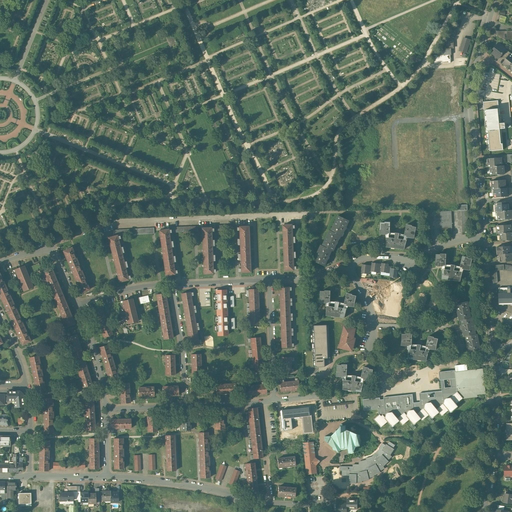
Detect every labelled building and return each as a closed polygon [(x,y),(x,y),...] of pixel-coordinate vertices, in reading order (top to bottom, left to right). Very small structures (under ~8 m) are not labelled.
[(505,31),(497,31),(495,37),(505,41),(505,34),(505,31)] [(466,54),(470,40),(463,38),(459,51),(466,54)] [(506,49),(498,43),(493,49),(495,50),(492,54),(495,56),(495,58),(497,58),(498,59),(501,55),(506,50),(506,49)] [(434,56),(434,63),(451,63),(450,55),(434,56)] [(506,59),(503,64),(508,68),(511,62),(511,56),(510,55),(509,55),(506,59)] [(486,110),(490,151),(503,150),(501,129),(505,129),(504,123),(501,123),(501,124),(498,101),(483,102),(484,110),(486,110)] [(501,158),(487,159),(487,160),(488,160),(489,164),(488,164),(488,167),(490,167),(502,166),(501,158)] [(502,166),(490,167),(490,170),(491,170),(491,174),(490,174),(491,175),(505,174),(504,166),(502,166)] [(505,180),(491,181),(491,183),(492,182),(492,186),(491,186),(492,189),(494,189),(506,188),(505,180)] [(508,188),(506,188),(494,189),(494,197),(508,196),(508,188)] [(509,202),(495,204),(495,205),(496,205),(496,209),(495,209),(495,212),(497,212),(509,211),(509,202)] [(509,211),(497,212),(498,215),(499,215),(499,218),(498,218),(498,220),(511,218),(511,216),(511,211),(509,211)] [(322,246),(321,245),(313,261),(324,266),(328,258),(332,251),(333,251),(337,243),(340,236),(342,236),(345,229),(349,221),(338,216),(331,231),(329,230),(322,246)] [(292,222),(282,222),(283,238),(293,237),(292,222)] [(248,223),(238,224),(238,239),(248,238),(248,223)] [(385,223),(380,223),(380,224),(380,230),(379,234),(380,234),(380,233),(384,234),(384,235),(387,235),(387,233),(389,233),(389,223),(390,223),(385,224),(385,223)] [(210,225),(200,225),(201,240),(211,240),(210,225)] [(411,226),(407,225),(406,225),(407,225),(405,235),(407,236),(406,237),(409,238),(409,237),(413,238),(414,238),(414,234),(415,228),(416,228),(412,226),(411,226)] [(510,225),(497,226),(497,234),(499,233),(511,232),(510,225)] [(153,227),(112,229),(113,235),(154,233),(153,227)] [(168,227),(158,228),(160,243),(170,241),(168,227)] [(511,232),(499,233),(500,241),(511,239),(511,232)] [(117,236),(107,238),(111,252),(121,250),(117,236)] [(293,237),(283,238),(283,253),(294,252),(293,237)] [(248,238),(238,239),(239,254),(249,253),(248,238)] [(394,239),(387,238),(386,247),(387,247),(394,248),(396,249),(396,248),(403,249),(403,250),(404,250),(406,240),(398,239),(394,239)] [(211,240),(201,240),(201,255),(212,255),(211,240)] [(170,241),(160,243),(162,258),(172,256),(170,241)] [(509,246),(496,247),(497,255),(500,254),(510,254),(509,246)] [(89,290),(72,248),(63,251),(66,258),(72,272),(78,286),(81,293),(89,290)] [(121,250),(111,252),(114,266),(124,264),(121,250)] [(294,252),(284,253),(284,268),(294,267),(294,252)] [(510,254),(500,254),(501,262),(499,262),(511,260),(511,253),(510,254)] [(249,254),(239,254),(240,269),(250,269),(249,254)] [(440,255),(436,255),(436,261),(435,266),(436,266),(436,265),(440,266),(442,267),(442,265),(445,265),(445,255),(446,254),(440,254),(440,255)] [(212,255),(202,256),(202,271),(212,270),(212,255)] [(172,257),(162,258),(164,273),(175,272),(172,257)] [(467,258),(462,257),(460,267),(462,268),(462,269),(464,269),(469,270),(470,266),(471,260),(472,259),(467,258)] [(38,264),(29,267),(32,274),(41,270),(38,264)] [(124,264),(114,266),(118,280),(128,277),(124,264)] [(33,287),(24,266),(15,270),(24,291),(33,287)] [(54,275),(51,268),(43,271),(66,327),(74,323),(71,317),(65,303),(60,289),(54,275)] [(391,268),(390,273),(389,277),(396,278),(398,269),(391,268)] [(450,271),(442,270),(442,279),(443,279),(450,280),(451,280),(459,281),(459,282),(460,282),(462,272),(450,271)] [(30,341),(0,274),(0,296),(0,297),(6,311),(13,324),(19,338),(22,345),(30,341)] [(400,287),(380,284),(378,294),(385,295),(381,317),(395,319),(400,287)] [(511,287),(499,288),(499,305),(511,304),(511,287)] [(288,288),(279,288),(279,296),(280,310),(280,325),(281,333),(290,332),(288,288)] [(257,289),(248,290),(250,325),(259,325),(259,316),(258,298),(257,289)] [(226,291),(216,292),(217,312),(227,311),(226,291)] [(325,292),(320,292),(321,292),(320,298),(320,302),(325,302),(325,303),(327,303),(327,302),(330,302),(330,292),(330,291),(325,291),(325,292)] [(190,292),(181,294),(182,303),(185,320),(188,337),(190,346),(199,344),(190,292)] [(166,301),(165,293),(156,295),(164,340),(173,338),(171,331),(169,316),(166,301)] [(352,295),(347,294),(345,304),(347,304),(347,306),(349,306),(353,306),(353,307),(354,307),(354,303),(356,297),(356,296),(352,295)] [(148,296),(138,298),(140,304),(149,302),(148,296)] [(132,299),(122,301),(128,324),(138,322),(132,299)] [(468,302),(456,304),(457,312),(459,321),(461,321),(462,329),(464,337),(465,337),(467,345),(468,354),(480,351),(477,334),(476,334),(472,318),(471,318),(468,302)] [(112,335),(101,306),(92,310),(95,317),(101,331),(104,338),(112,335)] [(335,307),(327,306),(327,315),(327,316),(327,315),(335,316),(335,317),(336,317),(336,316),(343,317),(343,318),(344,318),(346,309),(338,308),(335,307)] [(227,327),(227,311),(217,312),(217,327),(227,327)] [(329,325),(311,326),(313,368),(325,367),(324,358),(330,358),(329,325)] [(344,326),(340,345),(342,345),(341,348),(351,350),(351,348),(353,348),(355,338),(353,338),(354,333),(353,333),(354,328),(344,326)] [(290,332),(281,333),(281,348),(291,348),(290,332)] [(407,335),(402,335),(402,341),(401,345),(402,345),(406,345),(406,346),(409,346),(409,344),(411,344),(411,334),(412,334),(407,334),(407,335)] [(81,352),(76,335),(67,338),(72,354),(81,352)] [(433,337),(428,336),(426,346),(428,347),(428,348),(430,349),(431,348),(435,349),(435,350),(436,346),(437,339),(433,338),(433,337)] [(259,338),(250,339),(253,369),(262,368),(262,360),(260,345),(259,338)] [(108,345),(99,348),(102,356),(107,373),(109,382),(118,379),(108,345)] [(416,350),(408,349),(408,359),(408,358),(416,359),(416,360),(417,360),(417,359),(425,360),(425,361),(427,352),(419,351),(416,350)] [(83,360),(81,352),(72,354),(83,388),(91,385),(89,377),(83,360)] [(200,354),(191,355),(191,374),(201,374),(200,354)] [(174,355),(165,356),(166,375),(175,375),(174,355)] [(38,356),(30,358),(31,366),(34,383),(36,392),(44,391),(38,356)] [(291,358),(282,358),(282,373),(291,373),(291,358)] [(347,365),(342,365),(337,365),(337,366),(338,366),(337,372),(337,376),(342,376),(344,376),(344,375),(346,375),(346,365),(347,365)] [(368,368),(363,367),(364,367),(361,377),(364,378),(364,379),(366,380),(366,379),(370,380),(371,380),(371,376),(372,370),(373,370),(368,369),(368,368)] [(483,369),(455,372),(457,388),(484,385),(483,369)] [(364,411),(378,409),(378,414),(379,415),(374,420),(381,428),(388,422),(392,427),(399,421),(403,425),(409,420),(414,425),(421,419),(422,421),(429,415),(432,418),(438,413),(441,416),(448,410),(450,413),(457,407),(456,404),(462,398),(457,392),(457,388),(455,371),(439,372),(439,380),(450,379),(451,387),(442,388),(442,391),(419,393),(420,402),(413,403),(413,394),(383,397),(384,399),(380,400),(380,398),(363,399),(364,411)] [(352,381),(344,380),(343,389),(344,389),(352,390),(353,390),(361,391),(361,392),(363,382),(355,381),(352,381)] [(299,381),(279,384),(280,392),(300,390),(299,381)] [(128,383),(119,384),(121,403),(130,403),(128,383)] [(206,385),(191,386),(191,395),(206,395),(206,385)] [(235,385),(216,385),(216,394),(236,393),(235,385)] [(266,385),(246,387),(247,396),(266,394),(266,385)] [(457,388),(457,392),(462,398),(477,396),(477,394),(485,393),(484,385),(457,388)] [(178,386),(163,387),(163,396),(178,395),(178,386)] [(154,387),(138,388),(139,397),(154,396),(154,387)] [(22,394),(19,392),(7,391),(7,400),(14,400),(15,407),(24,406),(22,394)] [(53,433),(52,398),(43,398),(43,407),(43,425),(44,433),(53,433)] [(93,400),(83,401),(85,431),(95,430),(94,422),(93,407),(93,400)] [(305,422),(308,421),(308,416),(313,415),(312,406),(303,407),(304,408),(299,409),(299,407),(290,408),(291,414),(295,414),(295,417),(293,417),(294,421),(295,421),(296,426),(306,425),(305,422)] [(257,408),(247,409),(253,459),(262,458),(262,450),(260,433),(258,416),(257,408)] [(223,414),(214,414),(215,429),(224,429),(223,414)] [(6,418),(1,418),(1,415),(0,415),(0,425),(7,426),(8,424),(6,418)] [(190,415),(181,416),(182,431),(191,431),(190,415)] [(156,417),(147,417),(147,432),(157,432),(156,417)] [(131,419),(110,420),(110,428),(131,428),(131,419)] [(346,426),(343,426),(343,425),(343,424),(342,424),(341,424),(340,425),(340,426),(338,429),(337,430),(336,430),(335,431),(335,433),(331,436),(325,436),(325,441),(333,447),(333,450),(334,450),(335,450),(339,453),(341,450),(348,449),(349,453),(354,452),(356,447),(360,446),(360,443),(361,442),(361,440),(361,439),(360,438),(360,435),(346,429),(346,426)] [(207,433),(198,434),(199,441),(199,456),(200,471),(200,478),(209,478),(207,433)] [(10,436),(0,436),(0,446),(10,447),(10,446),(9,446),(10,443),(10,436)] [(174,436),(165,436),(167,471),(176,471),(175,462),(175,445),(174,436)] [(98,438),(89,439),(89,469),(98,469),(98,461),(98,446),(98,438)] [(122,438),(113,438),(113,446),(114,461),(114,469),(123,469),(122,438)] [(48,471),(49,441),(40,440),(40,448),(39,463),(39,471),(48,471)] [(310,442),(308,441),(307,442),(303,443),(307,475),(317,473),(316,466),(319,462),(320,461),(319,460),(315,458),(314,442),(310,442)] [(372,457),(366,458),(366,460),(361,461),(361,465),(353,465),(353,467),(340,466),(339,471),(342,471),(342,476),(349,476),(349,483),(356,483),(356,482),(362,482),(362,481),(369,479),(369,478),(374,477),(374,476),(380,472),(380,471),(385,469),(384,467),(383,466),(389,461),(388,461),(392,457),(390,455),(394,449),(386,444),(382,450),(384,452),(383,453),(380,456),(376,452),(372,457)] [(348,449),(341,450),(339,453),(340,461),(344,461),(344,459),(345,459),(344,455),(349,454),(349,453),(348,449)] [(14,454),(14,455),(13,455),(13,458),(14,458),(14,464),(9,464),(9,472),(19,472),(19,468),(22,468),(23,462),(19,462),(19,458),(18,458),(19,455),(19,454),(14,454)] [(295,457),(286,458),(284,458),(284,459),(277,459),(278,467),(283,467),(283,468),(287,467),(287,466),(292,466),(292,467),(296,466),(295,457)] [(9,464),(0,463),(0,471),(9,472),(9,464)] [(254,463),(245,464),(248,494),(257,493),(256,485),(255,471),(254,463)] [(226,467),(220,465),(215,479),(220,481),(226,467)] [(234,470),(229,484),(234,486),(239,472),(234,470)] [(16,482),(7,482),(7,491),(9,491),(9,490),(16,490),(16,482)] [(297,488),(288,487),(285,487),(278,487),(278,495),(282,495),(282,496),(287,496),(292,496),(291,497),(296,497),(297,488)] [(110,491),(102,491),(102,499),(110,499),(110,493),(110,491)] [(31,493),(19,494),(19,499),(21,499),(21,502),(31,502),(31,493)] [(96,494),(88,494),(88,501),(88,502),(96,502),(96,494)] [(358,500),(347,500),(347,504),(347,509),(357,509),(358,500)]
